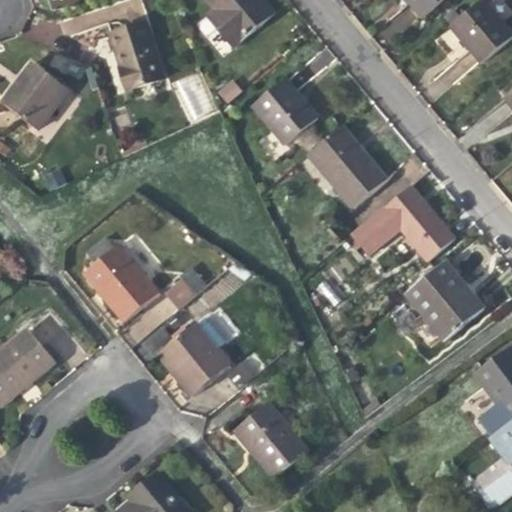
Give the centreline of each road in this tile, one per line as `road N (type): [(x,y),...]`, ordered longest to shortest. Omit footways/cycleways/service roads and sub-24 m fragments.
road 1 (residential): [(315,0),(511,236)]
road 2 (residential): [(18,487),(89,472),(140,426),(122,388),(100,382),(57,409),(34,440)]
